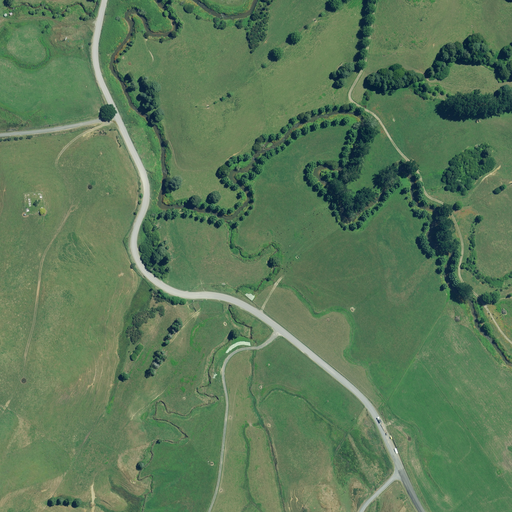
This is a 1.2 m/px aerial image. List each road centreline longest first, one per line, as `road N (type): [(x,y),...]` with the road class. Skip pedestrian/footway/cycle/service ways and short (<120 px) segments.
road 1 (unclassified): [(112,117),(141,182),(130,237),(140,270),(172,291),(251,311),(363,397),(399,471)]
road 2 (track): [(372,0),(361,73),(349,94),(382,120),(419,171),(426,195),(451,208),(464,237),(460,273),(511,342)]
road 3 (unclassified): [(102,0),(92,59),(112,117)]
